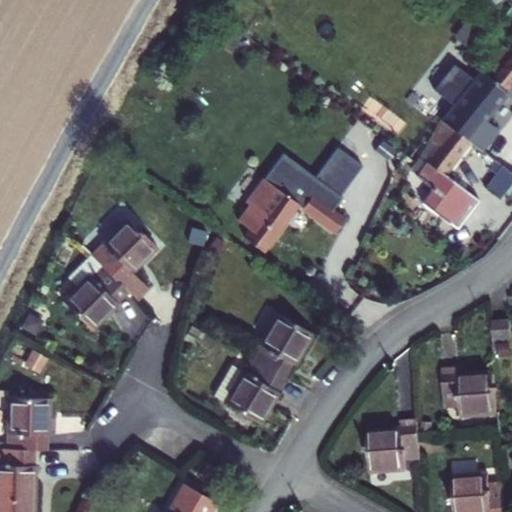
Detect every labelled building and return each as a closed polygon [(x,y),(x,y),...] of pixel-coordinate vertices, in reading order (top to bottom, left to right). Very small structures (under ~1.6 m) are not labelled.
[(511,0),(497,0),(508,9),(511,4),(511,0)] [(499,92),(499,94),(506,86),(511,91),(511,39),(504,50),(498,45),(477,71),(499,92)] [(436,120),(461,140),(463,142),(473,149),(489,129),(477,119),(499,92),(477,71),(474,69),(436,120)] [(511,91),(506,86),(499,94),(511,103),(511,91)] [(422,139),(403,172),(426,189),(456,211),(467,196),(438,173),(463,142),(461,140),(436,120),(422,139)] [(263,252),(297,205),(333,231),(342,218),(333,210),(362,169),(338,153),(317,181),(283,157),(237,222),(249,230),(243,237),(263,252)] [(496,167),(486,179),(511,200),(511,157),(506,153),(496,167)] [(486,179),(496,167),(480,155),(465,175),(480,187),(486,179)] [(456,211),(426,189),(417,202),(445,224),(456,211)] [(132,229),(96,265),(105,274),(131,300),(141,309),(150,299),(135,284),(161,258),(132,229)] [(131,300),(105,274),(69,311),(97,339),(123,312),(121,310),(131,300)] [(271,311),(245,355),(276,373),(285,358),(289,360),(306,332),(271,311)] [(507,321),(488,323),(489,341),(508,340),(507,321)] [(268,387),(276,373),(245,355),(218,399),(254,420),(272,389),(268,387)] [(496,411),(492,368),(456,371),(455,363),(439,365),(442,405),(458,403),(459,415),(496,411)] [(4,398),(3,449),(27,449),(41,449),(41,435),(43,435),(44,398),(4,398)] [(419,471),(416,434),(400,435),(400,444),(364,447),(368,488),(404,484),(404,473),(419,471)] [(3,449),(0,448),(0,511),(29,511),(31,465),(27,465),(27,449),(3,449)] [(504,511),(501,481),(486,482),(485,470),(449,473),(451,511),(504,511)] [(161,509),(159,511),(204,511),(210,502),(177,483),(162,511),(161,509)]
